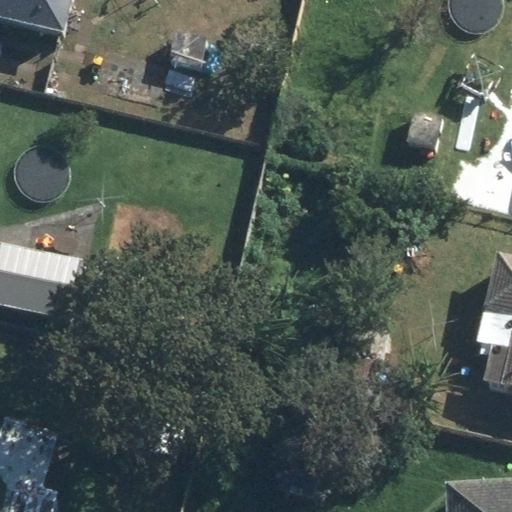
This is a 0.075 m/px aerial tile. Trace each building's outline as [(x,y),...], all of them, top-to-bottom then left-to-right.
[(0,0),(0,24),(85,43),(94,0),(0,0)] [(220,35),(167,33),(165,100),(218,102),(220,35)] [(457,117),(416,112),(411,155),(452,160),(457,117)] [(96,261),(12,248),(1,312),(86,326),(96,261)] [(511,254),(507,253),(483,353),(502,358),(497,381),(511,384),(511,254)] [(407,326),(301,309),(291,370),(397,388),(407,326)] [(53,511),(67,431),(0,419),(0,511),(53,511)] [(445,511),(511,511),(511,477),(444,480),(445,511)]
